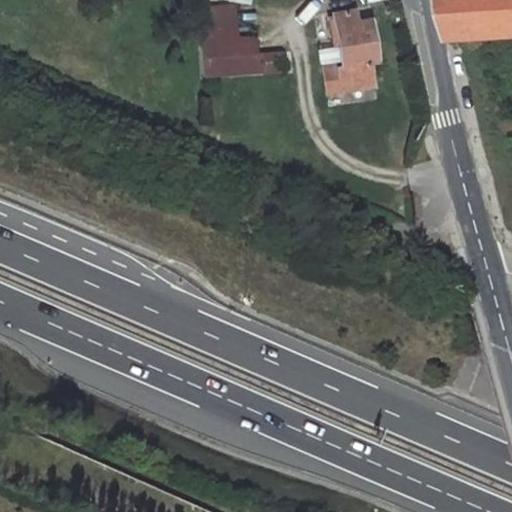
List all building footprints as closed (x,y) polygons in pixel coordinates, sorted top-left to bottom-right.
[(511,0),(441,0),(449,37),(511,32),(511,0)] [(234,37),(231,3),(197,6),(200,40),(234,37)] [(353,11),(333,15),(341,66),(337,67),(341,91),(373,86),(369,62),(376,61),(369,21),(355,23),(353,11)] [(234,37),(200,40),(203,76),(261,72),(259,53),(256,53),(254,36),(234,37)] [(279,51),(259,53),(261,72),(282,70),(279,51)]
